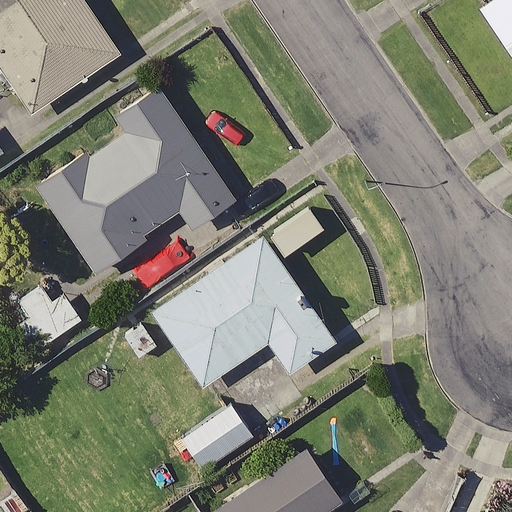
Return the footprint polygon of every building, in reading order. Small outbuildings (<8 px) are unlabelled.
[(112,39),(86,0),(0,0),(0,67),(21,99),(112,39)] [(511,0),(473,0),(511,56),(511,0)] [(25,169),(83,260),(138,225),(132,215),(165,194),(179,216),(222,189),(147,70),(101,99),(111,114),(25,169)] [(276,361),(325,328),(250,220),(140,296),(194,374),(255,331),(276,361)] [(74,307),(42,265),(3,294),(35,336),(74,307)] [(128,305),(107,322),(130,351),(151,334),(128,305)] [(240,427),(216,393),(167,426),(191,460),(240,427)] [(294,511),(332,486),(294,431),(177,511),(294,511)] [(0,511),(4,511),(21,500),(5,478),(0,481),(0,511)]
